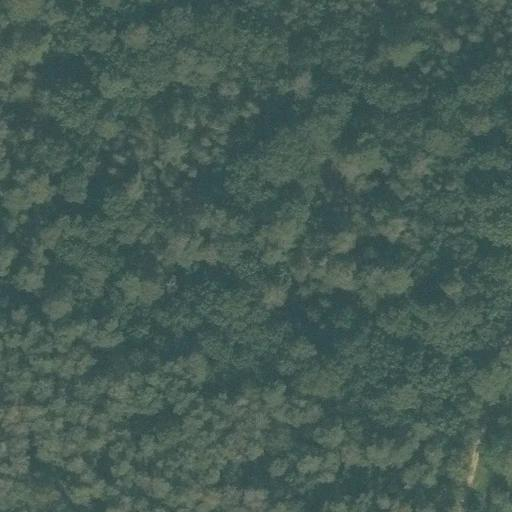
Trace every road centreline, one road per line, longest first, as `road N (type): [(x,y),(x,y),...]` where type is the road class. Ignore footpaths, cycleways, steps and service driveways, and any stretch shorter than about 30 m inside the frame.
road 1 (unknown): [(511,148),(80,0)]
road 2 (track): [(458,511),(511,325)]
